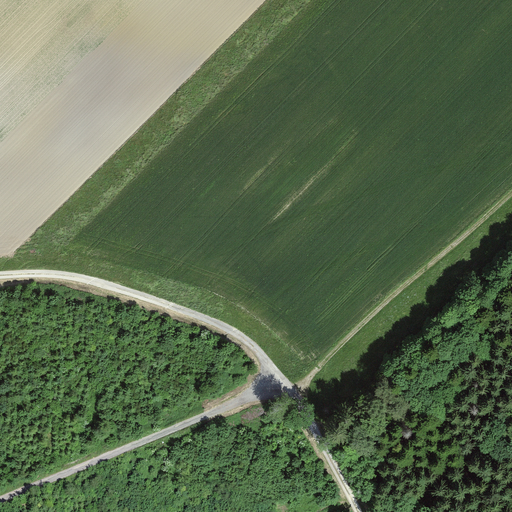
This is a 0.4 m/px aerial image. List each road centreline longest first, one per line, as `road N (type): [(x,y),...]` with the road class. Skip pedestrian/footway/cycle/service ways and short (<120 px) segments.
road 1 (track): [(0,275),(92,280),(169,305),(233,330),(278,382)]
road 2 (track): [(359,511),(278,382)]
